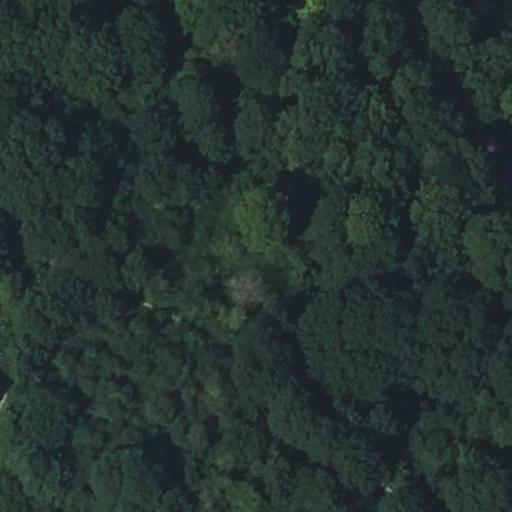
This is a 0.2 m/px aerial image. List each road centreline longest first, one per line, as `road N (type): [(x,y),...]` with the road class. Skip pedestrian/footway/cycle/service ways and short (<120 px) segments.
road 1 (track): [(0,397),(40,305),(55,295),(112,295),(149,305),(242,358),(415,511)]
road 2 (tertiary): [(511,174),(484,145),(394,0)]
